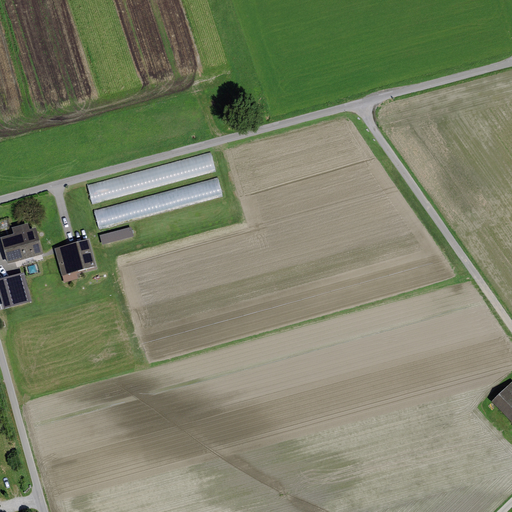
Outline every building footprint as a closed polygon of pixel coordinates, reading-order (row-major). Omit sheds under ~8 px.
[(215,171),(210,153),(86,185),(91,204),(215,171)] [(222,197),(217,178),(94,211),(99,229),(222,197)] [(13,234),(0,237),(0,239),(7,265),(43,255),(35,228),(29,230),(27,224),(12,228),(13,234)] [(133,237),(130,227),(99,235),(101,245),(133,237)] [(89,239),(54,249),(61,276),(96,266),(89,239)] [(23,273),(0,279),(0,298),(3,309),(31,302),(23,273)] [(511,381),(491,402),(511,422),(511,381)]
